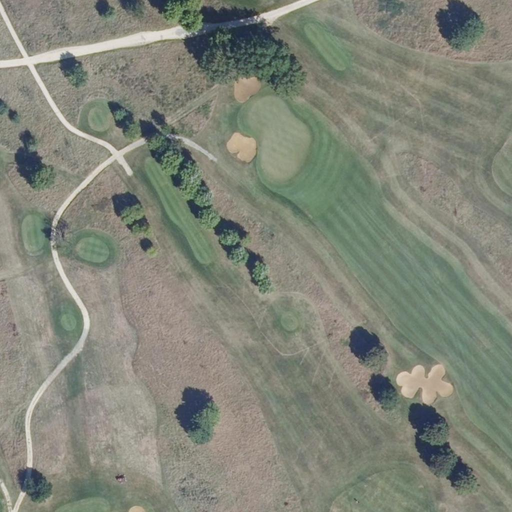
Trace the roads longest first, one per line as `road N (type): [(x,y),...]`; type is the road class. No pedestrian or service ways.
road 1 (track): [(116,155),(56,221),(55,257),(87,330),(31,407),(30,457),(14,511)]
road 2 (track): [(0,62),(250,19),(311,0)]
road 3 (track): [(0,9),(70,129),(116,155),(163,135),(196,146)]
